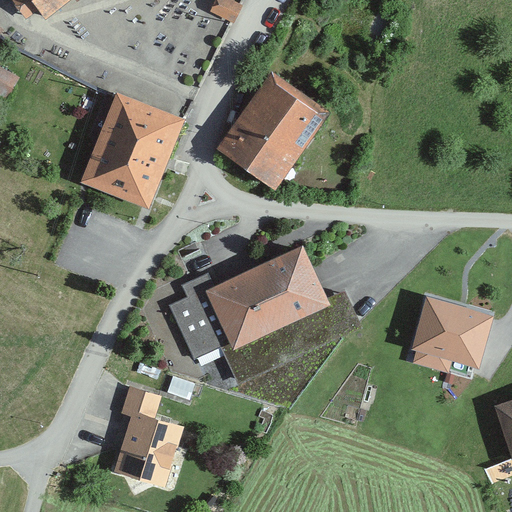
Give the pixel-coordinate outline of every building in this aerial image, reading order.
[(8,0),(23,20),(35,11),(42,20),(67,0),(8,0)] [(238,8),(223,0),(214,0),(208,12),(230,23),(238,8)] [(0,90),(9,75),(0,70),(0,90)] [(328,112),(270,72),(216,150),(274,190),(328,112)] [(115,94),(79,184),(147,210),(183,121),(115,94)] [(326,300),(300,245),(212,286),(206,274),(179,287),(184,299),(166,308),(192,361),(219,348),(237,387),(361,328),(344,292),(326,300)] [(456,351),(482,358),(497,307),(430,287),(409,359),(450,371),(456,351)] [(152,418),(158,399),(127,389),(119,417),(129,420),(113,472),(163,487),(181,427),(152,418)] [(511,398),(493,405),(511,459),(511,398)]
